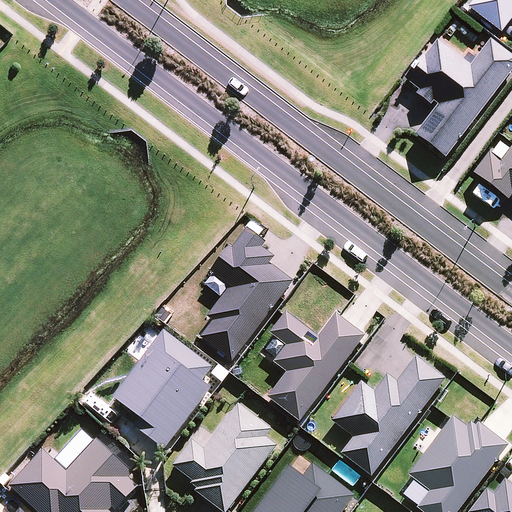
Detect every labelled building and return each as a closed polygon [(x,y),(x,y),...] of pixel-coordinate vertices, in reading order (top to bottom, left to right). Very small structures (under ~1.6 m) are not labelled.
[(511,0),(474,0),(467,11),(500,36),(511,20),(511,0)] [(511,59),(490,43),(470,69),(436,44),(424,59),(422,58),(404,82),(418,93),(415,98),(430,109),(433,104),(437,108),(414,138),(445,161),(511,73),(511,59)] [(511,126),(492,153),(479,171),(511,195),(511,126)] [(267,245),(248,231),(232,251),(230,250),(211,274),(231,289),(208,319),(214,323),(202,339),(233,363),(294,284),(271,266),(275,260),(263,250),(267,245)] [(366,338),(337,316),(320,338),(288,314),(271,337),(287,349),(274,365),(287,375),(268,400),(301,424),(366,338)] [(214,369),(165,332),(114,399),(141,420),(135,428),(165,452),(212,390),(203,383),(214,369)] [(446,381),(416,359),(397,383),(388,376),(375,393),(362,384),(332,423),(354,440),(342,456),(372,479),(446,381)] [(272,431),(238,405),(204,450),(193,442),(173,468),(193,483),(191,485),(197,490),(195,492),(221,511),(227,511),(277,447),(267,439),(272,431)] [(420,511),(459,511),(509,447),(478,424),(476,427),(471,424),(467,429),(454,419),(409,476),(431,493),(418,510),(420,511)] [(135,475),(96,441),(67,473),(43,451),(10,488),(36,511),(109,511),(112,509),(115,511),(117,511),(139,488),(130,480),(135,475)] [(345,511),(356,498),(313,465),(303,478),(290,468),(255,511),(345,511)] [(511,511),(511,485),(505,481),(494,496),(486,490),(469,511),(511,511)]
